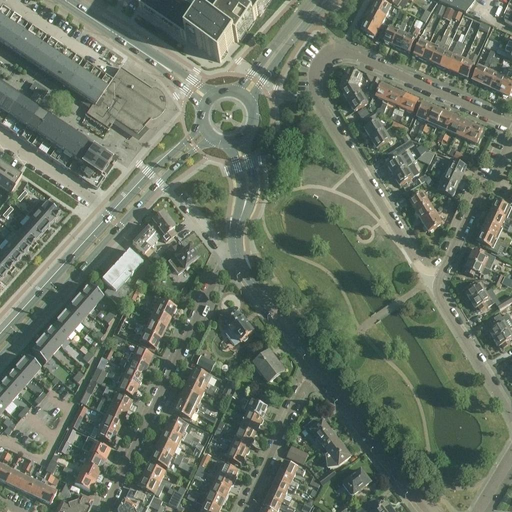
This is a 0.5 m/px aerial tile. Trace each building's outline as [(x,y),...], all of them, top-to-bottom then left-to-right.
[(147,0),(140,12),(187,43),(187,42),(211,58),(215,61),(222,51),(225,52),(226,51),(228,53),(233,45),(235,42),(238,44),(239,43),(238,42),(238,43),(237,42),(244,32),(245,32),(245,33),(246,31),(245,31),(244,31),(251,20),(253,21),(252,22),(253,22),(253,21),(254,22),(258,16),(257,16),(256,15),(266,0),(232,0),(230,4),(222,15),(214,27),(203,20),(174,0),(147,0)] [(403,0),(385,0),(398,8),(403,0)] [(467,16),(471,10),(479,0),(440,0),(438,4),(455,11),(462,15),(467,16)] [(372,12),(386,19),(391,9),(378,2),(372,12)] [(439,7),(435,16),(441,18),(445,9),(439,7)] [(0,31),(4,25),(6,22),(4,21),(10,13),(2,8),(0,10),(0,31)] [(448,9),(443,20),(450,23),(455,13),(448,9)] [(462,15),(455,11),(452,20),(459,23),(462,15)] [(380,29),(381,29),(383,31),(388,33),(390,29),(385,27),(383,26),(382,25),(386,19),(372,12),(367,22),(380,29)] [(426,12),(420,22),(426,25),(431,15),(426,12)] [(4,25),(0,31),(0,45),(3,47),(21,20),(13,15),(8,23),(6,22),(4,25)] [(21,20),(3,47),(12,53),(24,34),(22,33),(28,25),(21,20)] [(380,29),(367,22),(364,27),(363,27),(362,29),(362,30),(361,32),(367,35),(367,37),(373,40),(374,39),(375,39),(380,29)] [(384,43),(392,47),(402,25),(403,25),(403,24),(400,23),(399,23),(397,27),(395,31),(390,29),(388,33),(386,38),(384,43)] [(401,51),(407,36),(403,35),(406,27),(403,25),(402,25),(392,47),(401,51)] [(481,25),(479,31),(488,35),(490,29),(481,25)] [(24,34),(12,53),(21,59),(39,32),(31,27),(26,35),(24,34)] [(416,40),(420,32),(416,30),(412,38),(407,36),(401,51),(410,55),(416,40)] [(384,37),(386,38),(388,33),(383,31),(381,35),(378,40),(382,42),(384,37)] [(39,32),(21,59),(30,65),(43,47),(41,45),(46,37),(39,32)] [(443,37),(443,39),(442,39),(432,65),(441,69),(447,54),(449,49),(445,47),(448,39),(450,34),(446,32),(444,38),(443,37)] [(420,42),(413,57),(423,61),(429,46),(424,44),(426,39),(422,37),(420,42)] [(429,46),(423,61),(432,65),(442,39),(439,38),(436,43),(434,48),(429,46)] [(43,47),(30,65),(38,71),(39,71),(50,55),(57,45),(50,40),(45,48),(43,47)] [(511,45),(503,41),(501,46),(511,50),(511,45)] [(450,73),(461,46),(457,44),(452,56),(447,54),(441,69),(450,73)] [(50,55),(39,71),(48,78),(59,61),(66,51),(57,45),(50,55)] [(459,76),(465,62),(460,59),(466,47),(461,46),(450,73),(459,76)] [(508,60),(511,62),(511,50),(501,46),(499,50),(510,55),(508,60)] [(59,61),(48,78),(57,84),(75,57),(66,51),(59,61)] [(478,68),(478,69),(472,83),(481,87),(493,60),(495,55),(490,53),(483,70),(478,68)] [(468,81),(477,58),(472,56),(469,63),(465,62),(459,76),(468,81)] [(75,57),(57,84),(67,90),(78,73),(79,71),(77,69),(82,62),(75,57)] [(491,91),(499,71),(495,69),(498,62),(493,60),(481,87),(491,91)] [(79,71),(78,73),(86,79),(96,86),(106,92),(104,94),(105,94),(106,92),(112,82),(112,81),(105,76),(99,84),(97,83),(96,82),(101,74),(86,64),(81,72),(79,71)] [(511,70),(509,75),(500,95),(509,99),(511,92),(511,82),(511,79),(511,68),(511,70)] [(509,75),(511,70),(509,69),(508,71),(505,70),(504,73),(502,72),(499,71),(491,91),(500,95),(509,75)] [(120,84),(113,96),(125,104),(114,121),(115,122),(137,136),(151,122),(152,121),(153,121),(155,121),(156,120),(157,120),(158,119),(159,118),(160,117),(161,116),(162,115),(163,114),(163,113),(164,112),(164,110),(165,109),(165,108),(165,106),(165,105),(165,104),(165,102),(164,101),(164,100),(163,98),(163,97),(162,96),(161,95),(160,94),(159,93),(158,92),(157,92),(155,91),(154,90),(153,90),(151,90),(151,91),(148,89),(120,70),(113,80),(120,84)] [(363,78),(348,72),(343,83),(357,89),(359,89),(363,78)] [(78,73),(67,90),(76,96),(86,79),(78,73)] [(86,79),(76,96),(84,102),(85,102),(96,86),(86,79)] [(370,88),(373,87),(376,89),(379,82),(373,79),(370,88)] [(90,112),(87,116),(94,120),(100,125),(99,128),(107,133),(114,122),(115,122),(114,121),(125,104),(113,96),(120,84),(113,80),(112,81),(112,82),(106,92),(105,94),(104,94),(95,109),(93,107),(91,110),(90,112)] [(357,89),(343,83),(340,90),(348,103),(362,95),(359,89),(357,89)] [(34,85),(30,91),(43,100),(47,94),(34,85)] [(85,102),(84,102),(91,110),(93,107),(95,109),(104,94),(106,92),(96,86),(85,102)] [(375,116),(380,118),(382,119),(384,114),(386,110),(388,105),(394,92),(381,87),(376,99),(383,103),(381,110),(377,111),(375,116)] [(0,109),(10,95),(1,89),(0,90),(0,109)] [(394,92),(388,105),(396,108),(390,120),(395,122),(406,97),(394,92)] [(19,101),(10,95),(0,109),(0,126),(1,128),(19,101)] [(354,114),(368,105),(362,95),(348,103),(354,114)] [(419,103),(406,97),(395,122),(399,124),(400,125),(402,120),(401,119),(403,116),(404,112),(405,112),(413,116),(419,103)] [(28,107),(19,101),(1,128),(10,134),(28,107)] [(423,105),(417,120),(427,125),(434,110),(423,105)] [(37,113),(28,107),(10,134),(19,140),(37,113)] [(434,110),(427,125),(437,129),(443,114),(434,110)] [(47,120),(37,113),(19,140),(29,146),(47,120)] [(446,133),(453,118),(443,114),(437,129),(446,133)] [(366,127),(380,118),(375,116),(372,115),(362,121),(366,127)] [(453,118),(446,133),(456,138),(463,122),(453,118)] [(350,119),(346,121),(350,128),(354,125),(350,119)] [(55,125),(47,120),(29,146),(38,152),(55,125)] [(370,141),(385,132),(379,122),(364,131),(370,141)] [(466,142),(473,127),(463,122),(456,138),(466,142)] [(65,132),(55,125),(38,152),(47,158),(65,132)] [(417,137),(414,141),(419,143),(423,134),(425,128),(421,126),(419,132),(417,137)] [(477,147),(478,145),(479,145),(481,141),(480,140),(484,132),(473,127),(466,142),(477,147)] [(74,138),(65,132),(47,158),(56,164),(74,138)] [(385,132),(370,141),(377,151),(391,143),(385,132)] [(405,144),(411,141),(406,133),(401,136),(405,144)] [(83,144),(74,138),(56,164),(65,170),(83,144)] [(406,153),(409,151),(414,147),(411,142),(395,151),(395,152),(397,154),(403,151),(404,154),(406,153)] [(92,150),(83,144),(65,170),(74,177),(92,150)] [(419,154),(422,157),(426,154),(428,155),(430,151),(424,149),(419,154)] [(89,175),(101,156),(92,150),(74,177),(81,181),(82,182),(83,183),(89,175)] [(407,169),(412,166),(404,154),(403,151),(397,154),(399,157),(400,159),(389,166),(387,167),(393,177),(407,169)] [(432,162),(436,154),(430,151),(428,155),(426,154),(422,157),(432,162)] [(105,177),(111,167),(112,167),(114,164),(115,162),(103,157),(103,156),(102,156),(102,157),(101,156),(89,175),(83,183),(87,185),(88,186),(91,188),(96,191),(99,186),(99,187),(101,184),(101,183),(103,180),(105,177)] [(461,156),(458,161),(467,165),(470,160),(461,156)] [(467,169),(450,162),(448,166),(450,167),(447,172),(462,179),(467,169)] [(414,179),(417,177),(419,176),(413,165),(412,166),(407,169),(393,177),(400,188),(414,179)] [(0,189),(0,190),(12,173),(2,167),(0,170),(0,189)] [(458,189),(462,179),(447,172),(445,179),(443,178),(441,182),(458,189)] [(21,179),(12,173),(0,190),(9,196),(21,179)] [(424,181),(425,183),(426,184),(427,185),(428,188),(433,185),(429,178),(424,181)] [(438,193),(453,200),(458,189),(441,182),(439,186),(441,187),(438,193)] [(416,214),(430,205),(424,195),(409,204),(416,214)] [(444,211),(454,216),(460,205),(452,201),(450,207),(446,205),(444,211)] [(492,208),(493,209),(491,213),(511,223),(511,206),(511,207),(510,210),(496,203),(495,204),(493,205),(492,208)] [(49,207),(45,204),(38,212),(52,225),(59,217),(54,212),(56,210),(51,205),(49,207)] [(430,205),(416,214),(422,224),(436,215),(430,205)] [(52,225),(38,212),(31,220),(45,233),(52,225)] [(510,227),(511,228),(511,223),(491,213),(489,218),(487,218),(486,221),(487,223),(501,230),(508,233),(510,227)] [(147,229),(154,235),(155,235),(154,235),(155,234),(160,240),(165,245),(176,236),(172,231),(174,229),(162,214),(152,222),(152,223),(147,229),(147,228),(147,229)] [(436,215),(422,224),(428,234),(442,226),(436,215)] [(45,233),(31,220),(24,229),(37,241),(45,233)] [(482,233),(497,240),(501,230),(487,223),(486,224),(484,225),(483,228),(484,229),(482,233)] [(37,241),(24,229),(16,237),(32,251),(37,246),(34,244),(37,241)] [(132,245),(144,256),(149,250),(145,246),(154,235),(147,229),(132,245)] [(504,243),(497,240),(482,233),(480,238),(478,238),(477,241),(478,243),(477,244),(484,247),(491,250),(490,252),(497,255),(501,247),(506,250),(508,246),(504,243)] [(32,251),(16,237),(9,245),(23,257),(30,250),(32,252),(32,251)] [(23,257),(9,245),(2,253),(16,265),(23,257)] [(171,250),(165,255),(168,259),(170,262),(168,264),(178,276),(183,272),(184,271),(185,272),(186,273),(190,269),(189,267),(193,264),(198,261),(188,248),(182,253),(180,251),(176,246),(171,250)] [(473,254),(469,262),(485,270),(488,271),(490,272),(495,260),(486,255),(477,251),(474,250),(473,254)] [(16,265),(2,253),(0,254),(0,265),(11,276),(15,271),(13,269),(16,265)] [(109,289),(107,291),(103,295),(118,308),(126,299),(132,293),(130,292),(124,286),(142,265),(128,253),(101,282),(109,289)] [(151,256),(147,260),(153,265),(157,261),(151,256)] [(488,271),(485,270),(469,262),(465,271),(463,274),(466,276),(473,279),(474,278),(480,280),(481,277),(483,277),(488,276),(490,272),(488,271)] [(0,280),(1,282),(8,274),(10,276),(11,276),(0,265),(0,280)] [(144,278),(142,283),(139,288),(144,291),(150,282),(144,278)] [(471,303),(486,294),(481,286),(476,289),(474,286),(464,292),(471,303)] [(89,287),(81,296),(95,308),(103,300),(89,287)] [(126,299),(134,303),(140,289),(134,287),(132,293),(126,299)] [(478,315),(480,313),(487,309),(488,310),(493,306),(490,301),(486,294),(471,303),(478,315)] [(88,316),(95,308),(81,296),(74,304),(88,316)] [(175,309),(158,301),(155,300),(156,297),(154,297),(150,306),(149,310),(148,310),(170,321),(175,309)] [(499,312),(511,304),(511,297),(496,306),(499,312)] [(81,324),(88,316),(74,304),(67,312),(81,324)] [(511,311),(511,304),(499,312),(503,318),(511,312),(511,311)] [(148,322),(165,331),(170,321),(148,310),(149,310),(145,308),(142,306),(140,311),(143,312),(151,316),(148,322)] [(74,332),(81,324),(67,312),(60,320),(74,332)] [(254,334),(239,314),(231,320),(222,316),(219,321),(224,324),(229,330),(224,333),(224,335),(233,347),(235,347),(240,344),(240,345),(242,343),(244,344),(248,342),(247,339),(254,334)] [(492,332),(490,333),(494,341),(510,332),(511,330),(511,323),(508,316),(502,320),(500,317),(494,321),(496,325),(490,329),(492,332)] [(67,340),(74,332),(60,320),(53,328),(67,340)] [(165,331),(148,322),(145,329),(137,325),(136,329),(160,341),(165,331)] [(155,352),(160,341),(136,329),(135,329),(130,327),(129,326),(127,330),(134,333),(133,334),(137,335),(141,337),(138,344),(155,352)] [(60,349),(67,340),(53,328),(50,331),(48,329),(43,334),(60,349)] [(511,336),(510,332),(494,341),(499,349),(502,348),(504,352),(510,347),(511,350),(511,349),(511,336)] [(52,357),(60,349),(43,334),(43,335),(45,337),(38,344),(52,357)] [(112,344),(109,350),(114,352),(117,345),(122,347),(124,342),(115,337),(115,338),(112,344)] [(52,357),(38,344),(31,353),(45,365),(52,357)] [(138,344),(137,346),(154,354),(155,352),(138,344)] [(123,356),(147,368),(152,358),(136,350),(133,357),(125,353),(123,356)] [(112,355),(107,353),(104,360),(109,362),(112,355)] [(270,353),(253,367),(268,387),(285,373),(270,353)] [(147,368),(123,356),(121,361),(129,365),(126,371),(142,378),(147,368)] [(212,373),(216,365),(201,358),(198,366),(212,373)] [(26,359),(19,367),(33,379),(40,371),(26,359)] [(9,373),(25,387),(33,379),(19,367),(12,375),(9,373)] [(101,373),(96,370),(91,382),(96,384),(101,373)] [(142,378),(126,371),(123,377),(115,373),(113,377),(137,389),(142,378)] [(213,388),(209,386),(212,379),(195,371),(190,382),(215,394),(217,390),(213,388)] [(18,396),(25,387),(9,373),(5,378),(7,380),(4,383),(18,396)] [(116,392),(132,400),(137,389),(113,377),(111,381),(119,385),(116,392)] [(97,385),(91,382),(85,394),(91,397),(97,385)] [(215,394),(190,382),(185,392),(202,401),(205,394),(216,400),(218,395),(215,394)] [(0,393),(11,404),(18,396),(4,383),(0,388),(0,393)] [(230,398),(236,401),(240,392),(234,390),(230,398)] [(202,401),(185,392),(180,403),(206,415),(208,417),(210,413),(199,407),(202,401)] [(0,408),(4,412),(11,404),(0,393),(0,408)] [(85,408),(90,397),(85,394),(79,405),(85,408)] [(131,404),(111,394),(108,400),(103,398),(101,402),(106,404),(126,414),(131,404)] [(247,414),(263,421),(268,410),(249,402),(244,412),(247,414)] [(204,419),(206,415),(180,403),(174,414),(192,422),(195,415),(204,419)] [(105,417),(121,425),(126,414),(106,404),(105,404),(101,415),(105,417)] [(76,416),(82,419),(86,411),(80,408),(76,416)] [(232,417),(258,430),(260,427),(261,426),(263,423),(262,422),(263,421),(247,414),(245,418),(233,413),(232,417)] [(76,432),(82,419),(76,416),(70,429),(76,432)] [(121,425),(105,417),(100,427),(116,435),(121,425)] [(239,432),(254,439),(255,438),(256,438),(258,434),(257,433),(258,430),(232,417),(230,421),(241,426),(239,432)] [(200,442),(189,436),(192,430),(171,420),(166,431),(199,446),(200,442)] [(221,423),(217,432),(221,434),(225,425),(221,423)] [(337,441),(323,423),(317,428),(313,423),(303,430),(312,441),(315,439),(319,445),(324,451),(337,441)] [(115,440),(114,440),(116,435),(100,427),(96,425),(93,430),(98,432),(95,438),(111,446),(112,444),(113,445),(115,440)] [(162,441),(179,449),(181,443),(197,450),(199,446),(166,431),(162,441)] [(231,434),(229,438),(250,448),(252,445),(253,445),(255,441),(254,440),(254,439),(239,432),(237,437),(231,434)] [(224,435),(222,439),(227,442),(233,445),(231,449),(246,457),(246,456),(248,456),(249,453),(249,451),(250,448),(229,438),(224,435)] [(81,451),(88,455),(104,462),(107,458),(108,457),(109,454),(109,453),(109,452),(102,448),(103,447),(87,439),(81,451)] [(179,449),(162,441),(157,451),(187,466),(189,463),(183,460),(175,456),(179,449)] [(350,459),(337,441),(324,451),(328,456),(328,457),(327,458),(331,463),(329,464),(330,469),(328,469),(328,470),(331,469),(338,469),(350,459)] [(63,455),(67,449),(61,446),(58,452),(63,455)] [(246,457),(231,449),(226,460),(241,467),(242,466),(243,466),(245,463),(244,461),(246,457)] [(304,467),(308,457),(291,449),(287,459),(304,467)] [(185,470),(187,467),(187,466),(157,451),(151,462),(168,470),(171,464),(185,470)] [(104,462),(88,455),(83,465),(100,473),(104,462)] [(211,458),(207,456),(204,457),(203,460),(200,467),(205,469),(206,470),(211,458)] [(51,475),(56,465),(55,464),(51,462),(45,473),(51,475)] [(213,473),(218,476),(235,483),(237,479),(236,477),(238,473),(223,466),(217,463),(213,473)] [(305,473),(284,464),(280,473),(294,480),(295,478),(297,475),(299,476),(303,478),(305,473)] [(100,473),(83,465),(78,475),(95,483),(100,473)] [(0,482),(6,485),(12,472),(1,467),(0,469),(0,482)] [(164,488),(170,490),(172,486),(163,482),(166,475),(149,467),(144,478),(164,488)] [(200,467),(195,476),(201,479),(203,474),(205,469),(200,467)] [(318,482),(323,489),(338,478),(332,471),(318,482)] [(17,491),(23,478),(12,472),(6,485),(17,491)] [(76,479),(73,486),(90,494),(95,483),(78,475),(74,473),(73,477),(72,477),(76,479)] [(280,473),(276,482),(297,491),(299,487),(292,484),(294,480),(280,473)] [(370,485),(367,480),(367,478),(364,474),(362,474),(361,473),(351,480),(350,480),(350,479),(349,479),(348,479),(347,479),(346,479),(345,480),(344,480),(344,481),(344,482),(344,483),(344,484),(344,485),(345,485),(343,486),(353,498),(370,485)] [(210,494),(226,502),(228,498),(228,496),(230,492),(206,481),(201,479),(195,476),(193,480),(212,489),(210,494)] [(233,488),(235,483),(218,476),(216,481),(208,477),(206,481),(230,492),(231,488),(233,488)] [(28,496),(34,483),(23,478),(17,491),(28,496)] [(159,499),(164,488),(144,478),(142,482),(140,482),(138,486),(140,487),(139,489),(159,499)] [(313,479),(310,486),(319,490),(319,488),(313,479)] [(274,486),(272,490),(286,497),(288,493),(295,495),(297,491),(276,482),(274,486)] [(39,501),(45,488),(34,483),(28,496),(39,501)] [(70,499),(69,495),(66,486),(65,486),(58,499),(63,501),(70,499)] [(50,507),(56,494),(45,488),(39,501),(50,507)] [(139,511),(147,498),(130,490),(125,502),(122,508),(121,508),(118,511),(139,511)] [(286,497),(272,490),(268,499),(288,509),(289,509),(291,505),(284,502),(286,497)] [(183,497),(178,494),(175,493),(173,497),(181,501),(183,497)] [(226,502),(210,494),(207,500),(199,496),(197,500),(221,511),(223,507),(224,507),(226,502)] [(74,511),(88,511),(90,510),(89,510),(92,503),(79,497),(76,503),(72,505),(74,511)] [(146,511),(151,504),(153,499),(150,497),(149,499),(147,498),(139,511),(146,511)] [(157,506),(160,508),(160,507),(161,507),(163,503),(154,499),(151,504),(157,506)] [(264,508),(271,511),(279,511),(280,511),(283,511),(295,511),(289,509),(288,509),(268,499),(264,508)] [(220,511),(221,511),(197,500),(196,504),(204,508),(201,511),(220,511)] [(374,500),(357,511),(391,511),(387,506),(381,511),(378,508),(379,507),(374,500)] [(74,511),(72,505),(68,506),(61,503),(57,511),(74,511)]
